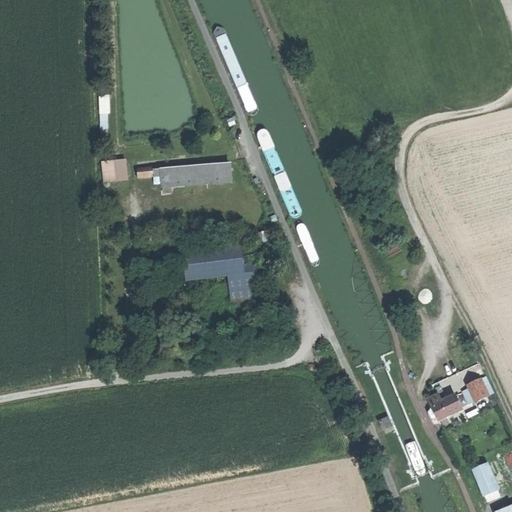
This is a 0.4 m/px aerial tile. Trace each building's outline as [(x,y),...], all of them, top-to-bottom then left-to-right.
[(100,97),(101,122),(109,121),(108,97),(100,97)] [(101,122),(102,146),(110,145),(109,121),(101,122)] [(102,163),(103,181),(128,180),(127,162),(102,163)] [(139,177),(155,176),(155,170),(155,164),(144,165),(144,169),(139,169),(139,177)] [(163,176),(164,186),(233,182),(232,165),(155,170),(155,176),(163,176)] [(240,266),(237,246),(178,253),(182,283),(225,277),(228,305),(258,302),(254,264),(240,266)] [(469,384),(477,401),(489,396),(480,378),(469,384)] [(430,398),(433,406),(443,402),(440,393),(430,398)] [(463,393),(455,397),(461,409),(468,406),(463,393)] [(438,416),(439,419),(461,409),(455,397),(449,400),(443,402),(433,406),(438,416)] [(431,419),(438,416),(433,406),(427,409),(431,419)] [(388,417),(378,421),(383,431),(392,427),(388,417)] [(477,471),(487,494),(498,490),(488,466),(477,471)] [(511,511),(511,503),(497,510),(497,511),(511,511)]
